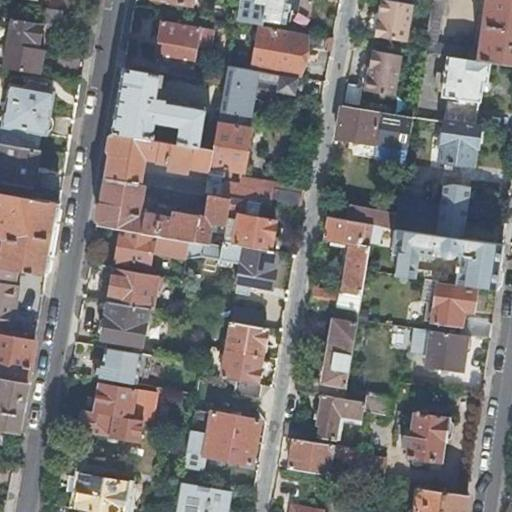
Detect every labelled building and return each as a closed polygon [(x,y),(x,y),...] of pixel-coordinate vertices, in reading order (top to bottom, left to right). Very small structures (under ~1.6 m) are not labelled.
[(289,0),(239,0),(236,20),(263,24),(264,19),(285,23),(289,6),(289,0)] [(415,3),(397,0),(380,0),(375,34),(409,40),(415,3)] [(432,0),(424,51),(447,54),(449,44),(437,42),(441,13),(446,14),(447,0),(432,0)] [(483,23),(478,59),(490,60),(511,63),(511,0),(490,0),(487,23),(483,23)] [(34,22),(43,23),(60,26),(62,12),(37,7),(35,21),(34,22)] [(5,67),(40,73),(44,49),(33,47),(34,41),(40,42),(43,23),(34,22),(35,21),(14,17),(13,17),(4,67),(5,67)] [(156,61),(194,68),(202,26),(192,24),(163,19),(156,61)] [(326,49),(329,35),(306,32),(305,34),(260,26),(253,66),(299,74),(303,51),(308,52),(309,46),(326,49)] [(395,93),(402,53),(372,48),(366,88),(395,93)] [(478,59),(449,54),(447,67),(444,67),(444,71),(438,70),(436,84),(444,85),(443,93),(449,95),(446,119),(476,124),(479,99),(480,99),(483,80),(487,81),(490,60),(478,59)] [(113,130),(199,145),(202,127),(207,127),(209,114),(204,114),(205,105),(159,97),(163,72),(125,65),(113,130)] [(193,77),(225,83),(227,73),(194,68),(193,77)] [(277,82),(276,94),(293,96),(295,77),(228,70),(224,115),(252,118),(256,80),(277,82)] [(10,85),(0,140),(0,141),(40,149),(41,149),(44,134),(46,134),(54,92),(10,85)] [(372,108),(342,104),(336,136),(355,139),(353,152),(384,158),(387,143),(408,147),(408,146),(413,115),(414,114),(373,107),(372,108)] [(436,118),(413,115),(408,146),(431,149),(436,118)] [(446,119),(445,119),(438,160),(472,166),(476,147),(478,147),(482,125),(476,124),(446,119)] [(214,148),(218,121),(212,120),(207,146),(214,148)] [(251,126),(218,121),(214,148),(210,165),(243,171),(251,126)] [(210,165),(214,148),(207,146),(199,145),(113,130),(105,174),(142,180),(147,154),(158,156),(158,159),(170,161),(169,165),(190,170),(191,165),(210,168),(210,165)] [(0,189),(32,196),(40,149),(0,141),(0,189)] [(384,158),(405,161),(408,147),(387,143),(384,158)] [(154,232),(189,238),(205,241),(223,244),(224,241),(225,233),(220,232),(222,223),(227,224),(232,196),(223,195),(211,193),(207,215),(173,210),(172,215),(163,214),(159,215),(154,212),(149,212),(145,209),(142,208),(147,181),(142,180),(105,174),(97,222),(154,232)] [(156,176),(155,183),(156,183),(201,190),(206,191),(207,185),(156,176)] [(261,201),(298,207),(301,191),(275,187),(275,189),(262,186),(263,180),(241,176),(240,185),(225,182),(223,195),(232,196),(248,199),(261,201)] [(275,187),(301,191),(302,185),(263,178),(263,180),(262,186),(275,189),(275,187)] [(199,200),(201,190),(156,183),(155,192),(199,200)] [(0,233),(3,237),(1,245),(0,244),(0,265),(18,269),(47,275),(60,201),(32,196),(0,189),(0,233)] [(224,241),(271,249),(275,220),(258,218),(261,201),(248,199),(232,196),(227,224),(225,233),(224,241)] [(397,210),(394,225),(396,226),(435,232),(440,202),(399,196),(397,210)] [(326,214),(330,214),(373,222),(394,225),(397,210),(328,198),(326,214)] [(310,300),(337,305),(359,309),(366,267),(373,222),(330,214),(326,236),(351,240),(343,286),(338,289),(313,285),(310,300)] [(398,257),(396,272),(396,273),(415,275),(416,275),(419,252),(435,254),(437,248),(443,249),(443,250),(444,251),(445,252),(446,253),(448,254),(449,254),(451,255),(452,254),(454,254),(455,253),(456,253),(458,252),(459,250),(461,252),(459,263),(460,263),(457,281),(497,287),(502,255),(504,242),(435,232),(396,226),(391,256),(398,257)] [(151,252),(185,258),(189,238),(154,232),(154,235),(121,229),(115,261),(148,267),(151,252)] [(272,269),(276,249),(271,249),(224,241),(223,244),(205,241),(202,256),(242,263),(238,288),(251,290),(252,283),(272,286),(275,269),(272,269)] [(18,269),(0,265),(0,324),(13,327),(19,286),(15,285),(18,269)] [(149,306),(153,307),(158,274),(114,266),(109,299),(149,306)] [(432,318),(460,323),(461,317),(462,308),(472,310),(475,288),(437,283),(432,318)] [(105,345),(141,352),(149,306),(109,299),(102,337),(106,338),(105,345)] [(297,374),(295,387),(322,392),(344,395),(357,317),(359,309),(337,305),(324,378),(297,374)] [(233,306),(230,320),(262,325),(264,312),(233,306)] [(459,332),(467,333),(490,336),(492,322),(461,317),(460,323),(459,332)] [(221,375),(237,377),(257,381),(267,326),(262,325),(230,320),(221,375)] [(459,332),(414,325),(411,351),(427,353),(426,363),(461,368),(463,352),(465,352),(468,350),(470,339),(469,336),(466,336),(467,333),(459,332)] [(0,375),(28,380),(36,340),(0,333),(0,375)] [(107,377),(137,382),(142,352),(141,352),(105,345),(103,361),(102,363),(98,362),(96,374),(107,377)] [(0,426),(20,430),(28,380),(0,375),(0,426)] [(260,395),(263,382),(257,381),(237,377),(235,391),(260,395)] [(130,416),(133,417),(138,387),(99,380),(94,410),(130,416)] [(365,399),(363,409),(391,413),(394,395),(364,391),(363,398),(365,399)] [(344,395),(322,392),(317,421),(320,422),(318,433),(339,437),(342,419),(361,422),(363,409),(365,399),(363,398),(344,395)] [(130,416),(94,410),(82,408),(78,428),(115,435),(116,430),(127,432),(130,416)] [(212,412),(194,409),(191,427),(188,449),(205,452),(204,456),(211,458),(212,454),(252,461),(259,418),(212,410),(212,412)] [(450,418),(450,416),(413,410),(410,432),(404,431),(402,444),(407,445),(406,455),(442,460),(445,440),(447,439),(447,437),(449,437),(451,436),(454,421),(452,419),(450,418)] [(286,422),(283,436),(293,437),(313,440),(314,431),(311,426),(286,422)] [(0,442),(17,446),(20,430),(0,426),(0,442)] [(293,437),(288,467),(328,472),(330,454),(341,455),(340,460),(355,462),(357,451),(357,447),(313,440),(293,437)] [(355,462),(353,476),(368,478),(374,479),(377,455),(357,451),(355,462)] [(200,473),(184,471),(182,481),(198,483),(200,473)] [(107,511),(120,511),(126,480),(82,472),(76,507),(77,507),(107,511)] [(227,511),(231,489),(198,483),(182,481),(176,511),(227,511)] [(465,511),(468,493),(418,486),(415,506),(413,506),(410,508),(409,511),(465,511)] [(325,511),(323,505),(291,500),(289,511),(325,511)]
